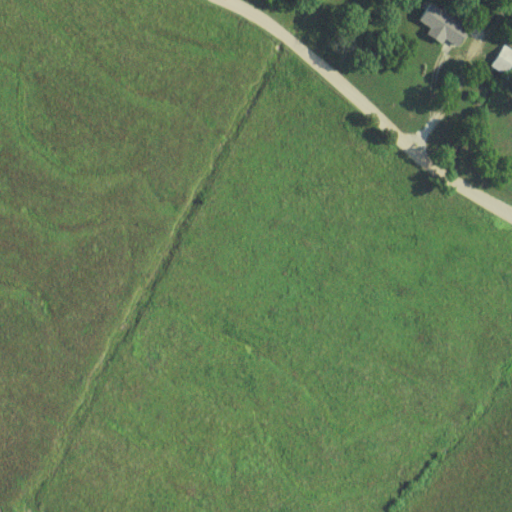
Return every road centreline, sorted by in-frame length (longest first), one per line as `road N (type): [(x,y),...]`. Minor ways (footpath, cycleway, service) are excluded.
road 1 (residential): [(511,220),(434,177),(378,116),(255,16),(203,0)]
road 2 (residential): [(412,155),(452,108),(495,0)]
